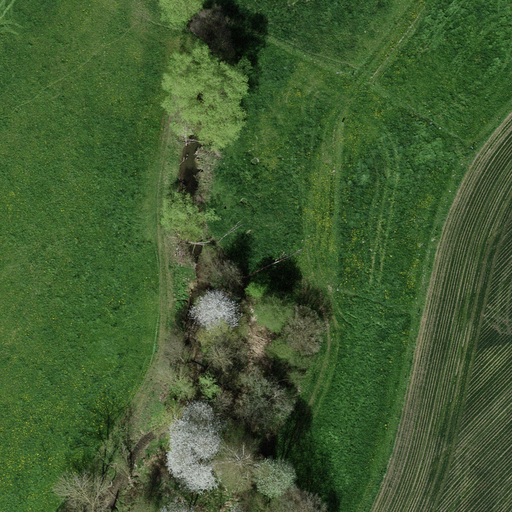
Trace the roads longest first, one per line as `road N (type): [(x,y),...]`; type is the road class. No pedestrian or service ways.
road 1 (track): [(164,136),(153,381),(73,511)]
road 2 (track): [(0,14),(164,136),(203,0)]
